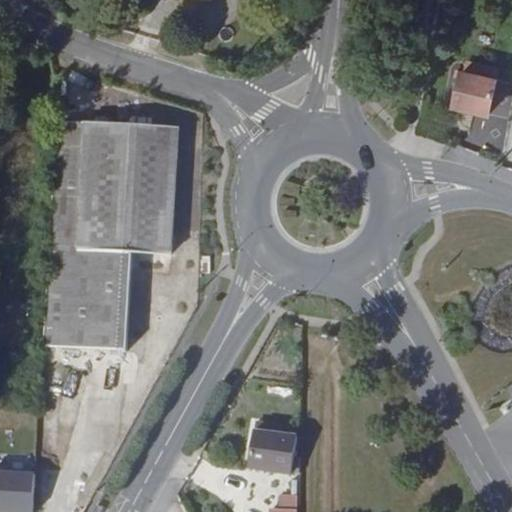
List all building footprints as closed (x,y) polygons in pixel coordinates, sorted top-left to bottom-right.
[(461,107),(466,108),(472,82),(468,81),(461,107)] [(472,82),(466,108),(496,118),(503,91),(472,82)] [(46,139),(33,366),(118,369),(124,271),(162,271),(169,146),(46,139)] [(255,420),(254,429),(281,432),(283,423),(255,420)] [(281,432),(254,429),(250,466),(290,470),(294,433),(281,432)] [(0,511),(33,511),(35,473),(0,471),(0,511)] [(293,511),(294,494),(279,493),(278,511),(293,511)]
